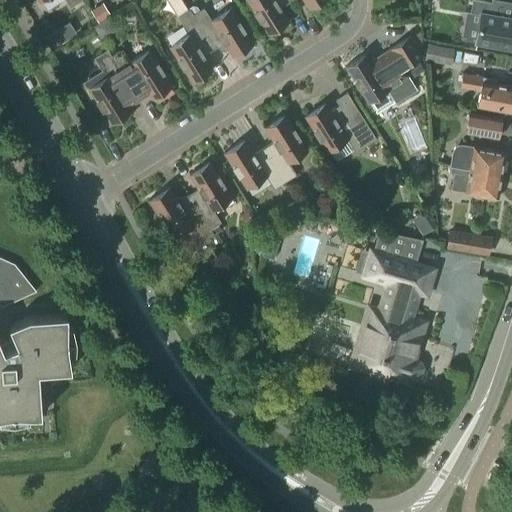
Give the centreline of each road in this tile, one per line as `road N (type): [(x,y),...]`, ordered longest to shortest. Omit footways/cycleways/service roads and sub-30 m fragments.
road 1 (tertiary): [(336,511),(216,421),(156,334),(85,202)]
road 2 (residential): [(85,202),(355,30),(362,0)]
road 3 (tertiary): [(412,511),(478,412),(511,318)]
road 4 (tertiary): [(85,202),(0,53)]
